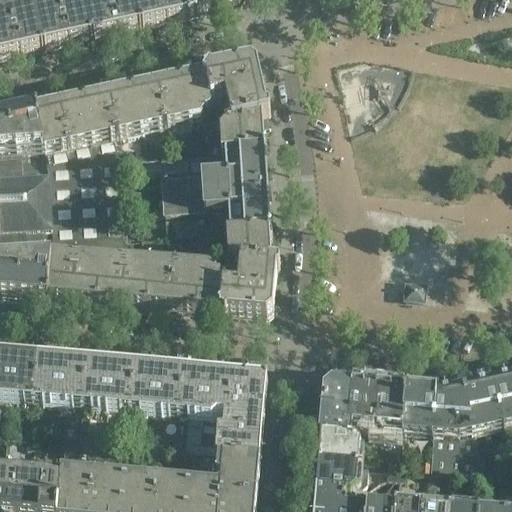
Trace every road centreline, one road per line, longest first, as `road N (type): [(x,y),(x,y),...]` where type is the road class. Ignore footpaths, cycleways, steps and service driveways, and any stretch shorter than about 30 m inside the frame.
road 1 (residential): [(270,38),(290,102),(306,361)]
road 2 (residential): [(0,335),(306,361)]
road 3 (residential): [(270,38),(0,96)]
road 4 (residential): [(306,361),(460,369),(511,363)]
road 5 (residential): [(450,0),(270,38)]
road 6 (residential): [(306,361),(286,511)]
